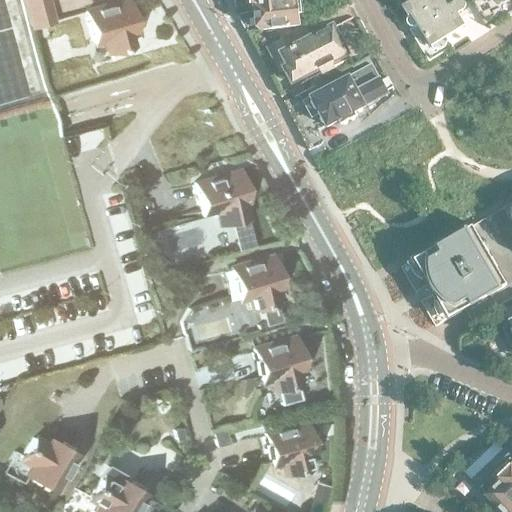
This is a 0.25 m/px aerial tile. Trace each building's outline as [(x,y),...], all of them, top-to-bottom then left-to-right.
[(0,0),(0,269),(86,246),(56,137),(55,133),(53,126),(51,121),(51,119),(49,113),(48,108),(46,102),(18,0),(0,0)] [(47,0),(21,0),(28,26),(53,19),(47,0)] [(125,0),(123,0),(84,11),(93,42),(104,39),(107,51),(131,45),(127,32),(134,30),(125,0)] [(300,26),(297,0),(284,0),(254,3),(254,4),(256,28),(260,30),(300,26)] [(414,28),(447,5),(444,0),(414,0),(402,8),(414,28)] [(457,13),(462,10),(464,6),(464,1),(461,0),(454,0),(447,5),(414,28),(409,31),(423,52),(465,25),(457,13)] [(301,27),(280,38),(287,51),(282,53),(289,66),(286,68),(293,82),(343,55),(328,29),(308,40),(301,27)] [(387,93),(371,64),(349,77),(349,76),(311,98),(303,103),(312,119),(320,115),(327,127),(339,121),(341,125),(356,116),(354,112),(365,106),(365,105),(387,93)] [(192,182),(192,183),(200,213),(214,209),(218,224),(246,216),(242,201),(246,200),(237,170),(192,182)] [(507,285),(472,226),(414,260),(415,273),(423,275),(429,285),(433,283),(438,291),(434,294),(440,304),(438,312),(449,319),(507,285)] [(230,268),(230,269),(238,299),(249,295),(253,308),(276,302),(272,289),(279,287),(270,257),(230,268)] [(252,349),(252,351),(260,380),(272,377),(275,389),(298,383),(294,370),(301,369),(293,338),(252,349)] [(262,433),(262,434),(270,464),(282,461),(285,473),(308,467),(305,454),(311,453),(303,422),(262,433)] [(181,428),(173,430),(176,440),(184,438),(181,428)] [(224,430),(212,433),(214,445),(227,442),(224,430)] [(74,453),(72,453),(46,438),(43,443),(31,437),(19,458),(31,464),(25,474),(53,490),(74,453)] [(511,511),(511,458),(509,455),(488,476),(491,479),(481,490),(486,496),(501,511),(511,511)] [(132,511),(143,493),(117,478),(115,477),(112,483),(101,477),(89,498),(100,504),(95,511),(132,511)]
